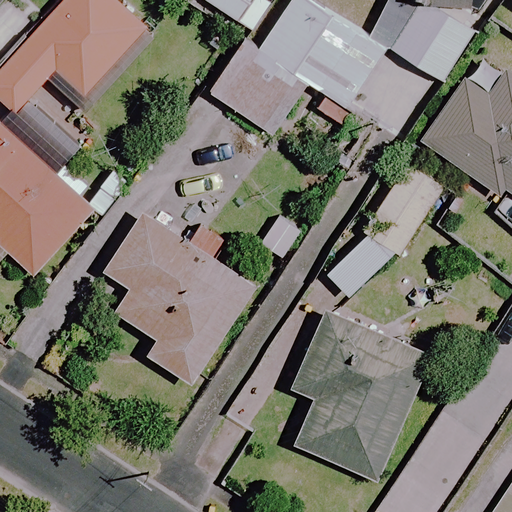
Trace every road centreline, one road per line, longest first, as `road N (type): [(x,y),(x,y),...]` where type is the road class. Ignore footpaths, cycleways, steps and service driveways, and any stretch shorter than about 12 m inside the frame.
road 1 (unknown): [(402,511),(511,349)]
road 2 (residential): [(128,511),(0,428)]
